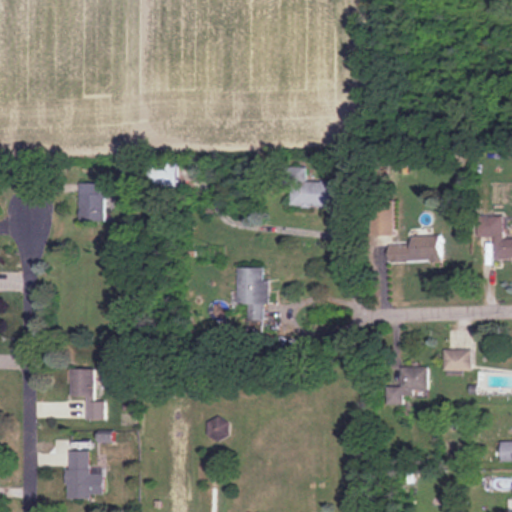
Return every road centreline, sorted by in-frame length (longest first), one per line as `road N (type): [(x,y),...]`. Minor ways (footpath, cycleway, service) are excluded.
road 1 (residential): [(25,511),(27,204)]
road 2 (residential): [(511,305),(352,308)]
